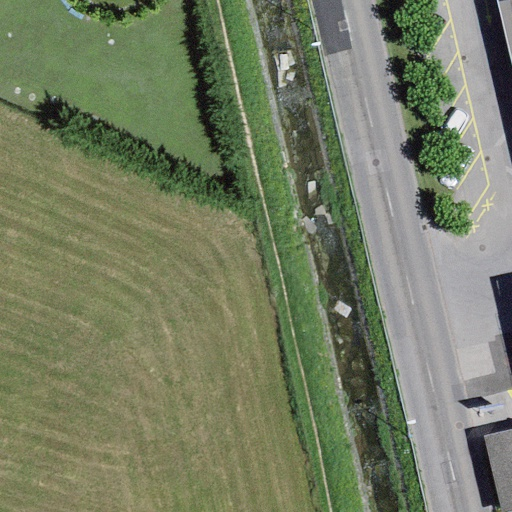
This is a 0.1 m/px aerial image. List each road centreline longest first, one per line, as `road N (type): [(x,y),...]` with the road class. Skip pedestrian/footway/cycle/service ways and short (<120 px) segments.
road 1 (tertiary): [(342,0),(465,511)]
road 2 (unknown): [(456,0),(488,142),(500,256),(418,317)]
